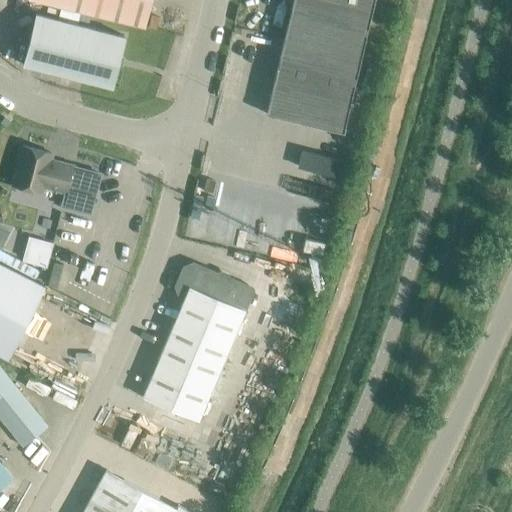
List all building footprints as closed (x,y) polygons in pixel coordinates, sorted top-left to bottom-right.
[(35,0),(144,26),(150,0),(35,0)] [(295,0),(267,111),(345,132),(374,0),(295,0)] [(23,64),(111,86),(124,36),(36,13),(23,64)] [(42,185),(65,191),(72,166),(49,160),(51,153),(23,145),(13,185),(40,192),(42,185)] [(100,173),(72,166),(65,191),(62,205),(89,212),(100,173)] [(302,250),(321,254),(324,243),(305,238),(302,250)] [(0,353),(7,357),(44,285),(0,262),(0,353)] [(200,268),(199,268),(192,265),(185,268),(178,286),(181,293),(184,294),(142,396),(198,420),(252,290),(200,268)] [(0,417),(22,445),(47,425),(0,366),(0,417)] [(0,488),(13,478),(0,462),(0,488)] [(191,511),(177,504),(175,508),(106,469),(81,511),(191,511)]
